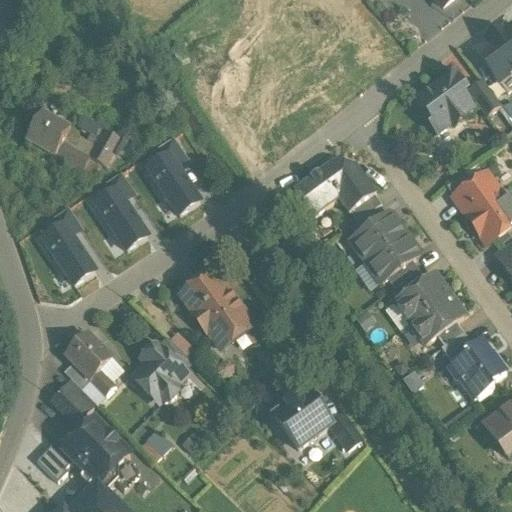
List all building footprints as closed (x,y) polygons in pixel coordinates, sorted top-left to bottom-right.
[(431,0),(444,17),(464,0),(431,0)] [(295,2),(252,27),(278,71),(320,46),(295,2)] [(500,92),(511,84),(511,40),(480,61),(500,92)] [(267,129),(324,90),(306,63),(248,102),(267,129)] [(460,88),(445,86),(445,89),(419,108),(428,121),(425,123),(439,143),(440,142),(439,140),(450,132),(453,136),(465,127),(464,125),(479,114),(469,101),(471,100),(464,99),(465,97),(461,92),(459,92),(460,88)] [(471,100),(469,101),(479,114),(488,125),(486,126),(487,128),(502,116),(486,94),(485,95),(483,91),(471,100)] [(71,137),(42,121),(26,150),(55,166),(63,151),(71,137)] [(246,147),(258,166),(282,151),(270,132),(246,147)] [(121,149),(105,140),(90,166),(89,167),(90,168),(106,177),(121,149)] [(176,174),(188,167),(175,147),(152,162),(158,172),(170,164),(176,174)] [(90,166),(63,151),(55,166),(83,181),(90,168),(89,167),(90,166)] [(149,178),(180,224),(201,210),(176,174),(170,164),(158,172),(149,178)] [(334,171),(295,200),(296,201),(311,222),(314,227),(339,209),(340,208),(335,202),(341,198),(345,173),(334,171)] [(356,175),(345,173),(341,198),(335,202),(340,208),(339,209),(350,223),(351,222),(375,204),(377,203),(356,175)] [(124,209),(136,202),(123,182),(100,198),(106,207),(117,199),(124,209)] [(455,207),(473,194),(465,183),(447,197),(455,207)] [(473,194),(455,207),(465,221),(494,200),(497,198),(487,184),(473,194)] [(97,212),(128,259),(148,245),(124,209),(117,199),(106,207),(97,212)] [(511,225),(502,212),(494,200),(468,219),(475,229),(472,231),(473,233),(476,231),(481,238),(478,240),(480,242),(483,240),(490,250),(487,252),(489,254),(511,237),(511,225)] [(311,222),(296,201),(286,208),(301,229),(311,222)] [(375,204),(351,222),(358,232),(375,219),(382,214),(375,204)] [(511,205),(502,212),(511,225),(511,205)] [(72,244),(83,237),(70,217),(47,232),(53,242),(65,234),(72,244)] [(358,232),(351,237),(358,247),(383,229),(375,219),(358,232)] [(358,247),(352,251),(367,272),(406,244),(393,226),(388,225),(383,229),(358,247)] [(45,247),(75,294),(95,280),(72,244),(65,234),(53,242),(45,247)] [(406,244),(367,272),(382,293),(388,288),(413,271),(418,267),(419,262),(406,244)] [(511,252),(498,262),(505,272),(511,267),(511,252)] [(511,267),(505,272),(503,274),(511,286),(511,267)] [(413,271),(388,288),(395,298),(401,295),(420,280),(413,271)] [(215,280),(182,304),(221,356),(253,333),(215,280)] [(420,280),(401,295),(408,304),(427,290),(420,280)] [(408,304),(396,313),(411,334),(450,305),(435,284),(427,290),(408,304)] [(450,305),(411,334),(427,354),(438,346),(457,332),(465,326),(450,305)] [(457,332),(438,346),(445,356),(464,342),(457,332)] [(445,356),(442,358),(451,370),(473,354),(464,342),(445,356)] [(113,367),(89,343),(66,366),(73,372),(91,390),(100,380),(112,368),(113,367)] [(192,370),(168,347),(160,356),(184,379),(192,370)] [(492,366),(480,350),(473,354),(451,370),(463,386),(459,389),(475,412),(495,398),(492,394),(507,383),(498,372),(495,374),(490,367),(492,366)] [(160,356),(157,352),(142,367),(148,372),(134,386),(152,403),(155,401),(163,409),(171,410),(179,402),(179,395),(175,391),(185,380),(184,379),(160,356)] [(123,379),(112,368),(100,380),(112,391),(123,379)] [(91,390),(73,372),(65,380),(84,398),(92,390),(91,390)] [(112,391),(100,380),(91,390),(92,390),(106,405),(116,395),(112,391)] [(96,412),(73,390),(53,410),(76,432),(96,412)] [(300,457),(332,434),(308,399),(275,423),(300,457)] [(511,416),(485,436),(496,451),(497,451),(509,467),(511,464),(511,416)] [(96,430),(65,460),(74,469),(99,494),(105,500),(117,488),(117,478),(131,464),(96,430)] [(158,465),(171,450),(156,437),(143,452),(158,465)] [(65,478),(74,469),(65,460),(56,452),(38,470),(59,491),(60,489),(68,481),(65,478)] [(81,511),(117,511),(105,500),(99,494),(81,511)]
